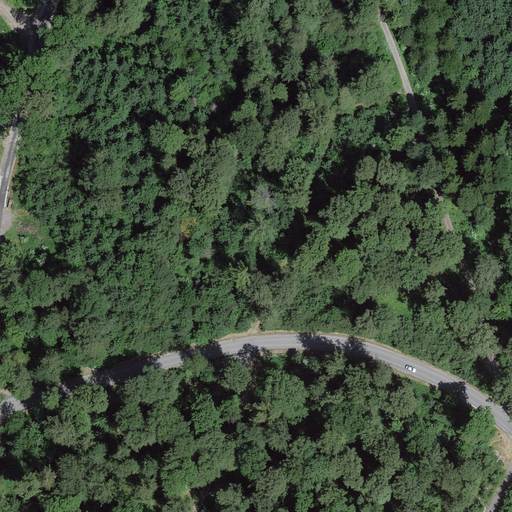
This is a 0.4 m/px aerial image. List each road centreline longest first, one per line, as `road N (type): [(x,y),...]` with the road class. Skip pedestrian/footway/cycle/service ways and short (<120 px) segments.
road 1 (unclassified): [(11,406),(209,351),(291,341),(356,347),(420,370),(511,427)]
road 2 (track): [(381,0),(511,409)]
road 3 (unclassified): [(51,0),(0,208)]
road 4 (track): [(195,511),(237,426),(256,343)]
